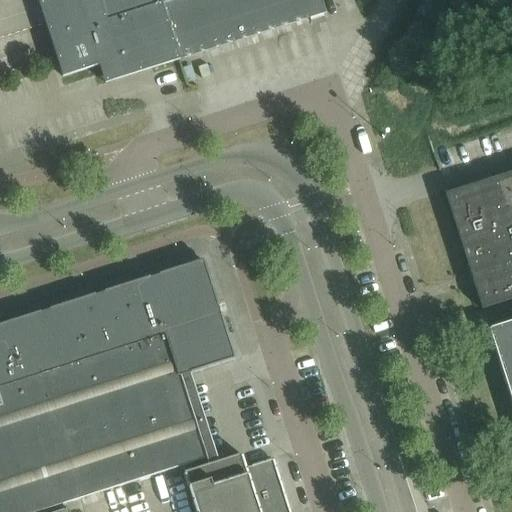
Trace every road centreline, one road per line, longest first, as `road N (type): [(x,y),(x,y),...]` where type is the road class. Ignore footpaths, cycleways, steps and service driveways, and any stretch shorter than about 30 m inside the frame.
road 1 (unclassified): [(465,511),(332,98),(314,94),(132,149),(131,189)]
road 2 (secondary): [(409,511),(316,215),(293,172),(247,157),(131,189)]
road 3 (unclassified): [(304,284),(272,343),(324,511)]
road 4 (secondary): [(304,284),(380,511)]
road 5 (secondary): [(144,220),(252,193),(277,212),(304,284)]
road 6 (secondary): [(0,265),(144,220)]
road 7 (secondary): [(131,189),(0,229)]
